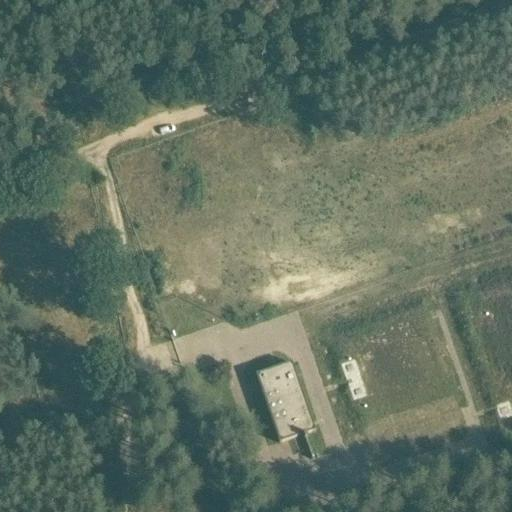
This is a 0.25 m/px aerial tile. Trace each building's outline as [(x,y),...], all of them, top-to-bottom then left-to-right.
[(289,143),(261,153),(273,187),(301,176),(289,143)] [(238,145),(219,151),(235,199),(254,193),(238,145)] [(367,171),(372,206),(390,203),(384,168),(367,171)] [(294,297),(356,280),(337,213),(291,226),(300,257),(284,261),(294,297)] [(292,364),(256,376),(279,444),(315,432),(292,364)] [(454,398),(431,404),(438,429),(461,423),(454,398)]
